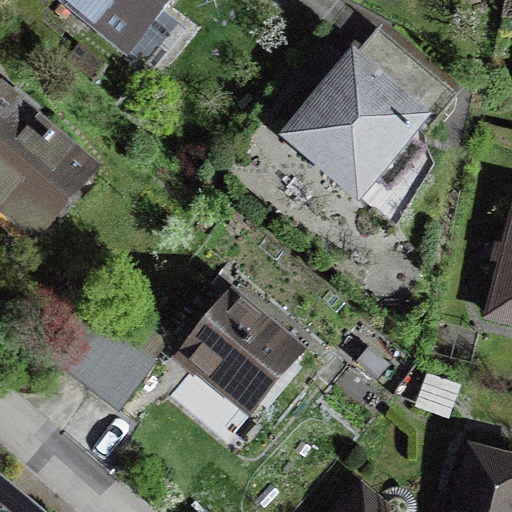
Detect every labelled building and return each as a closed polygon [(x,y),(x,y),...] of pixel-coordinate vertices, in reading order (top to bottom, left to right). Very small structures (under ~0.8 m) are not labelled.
[(65,0),(129,51),(169,0),(65,0)] [(353,61),(288,137),(357,195),(422,119),(353,61)] [(0,204),(37,236),(93,169),(0,91),(0,204)] [(511,220),(487,317),(511,323),(511,220)] [(229,438),(298,354),(229,297),(183,352),(220,382),(196,411),(229,438)] [(66,367),(93,387),(127,342),(133,335),(106,315),(66,367)] [(127,342),(93,387),(118,406),(153,361),(127,342)] [(385,511),(360,492),(344,511),(511,511),(511,467),(475,458),(460,511),(385,511)] [(0,511),(28,511),(0,488),(0,511)]
